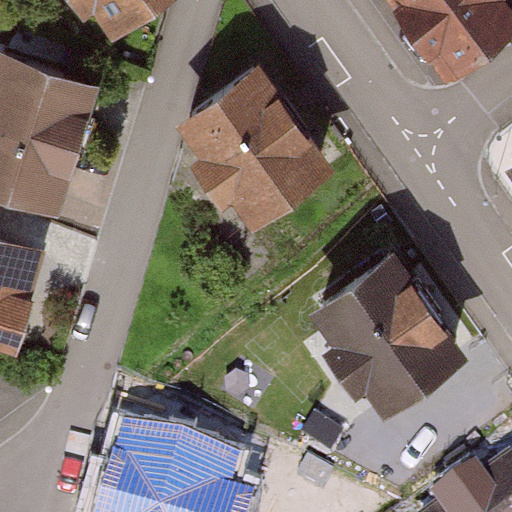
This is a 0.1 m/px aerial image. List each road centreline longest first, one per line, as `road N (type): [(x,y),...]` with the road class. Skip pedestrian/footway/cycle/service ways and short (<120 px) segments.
road 1 (residential): [(53,479),(199,0)]
road 2 (residential): [(310,0),(417,151)]
road 3 (residential): [(417,151),(511,285)]
road 4 (residential): [(511,73),(417,151)]
